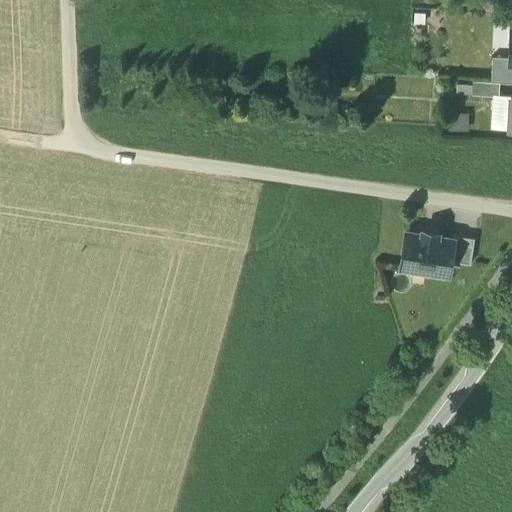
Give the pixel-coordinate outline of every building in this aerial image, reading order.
[(511,62),(509,63),(509,56),(492,56),(490,81),(499,82),(511,82),(511,62)] [(499,96),(499,82),(490,81),(470,80),(469,94),(495,95),(499,96)] [(499,96),(495,95),(493,130),(509,131),(511,96),(499,96)] [(439,232),(422,230),(421,235),(406,233),(400,268),(448,275),(450,262),(453,239),(452,239),(438,237),(439,232)] [(474,239),(453,236),(452,239),(453,239),(450,262),(470,265),(474,239)]
